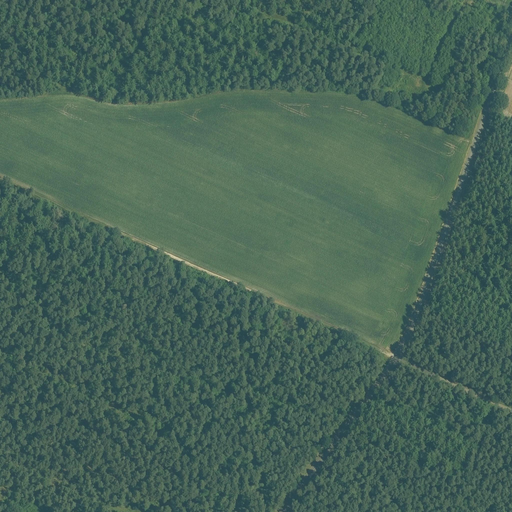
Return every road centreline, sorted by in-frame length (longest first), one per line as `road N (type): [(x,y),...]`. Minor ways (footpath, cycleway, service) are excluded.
road 1 (track): [(396,358),(0,175)]
road 2 (tertiary): [(511,44),(399,353)]
road 3 (tertiary): [(281,511),(399,353)]
road 4 (track): [(399,360),(511,412)]
